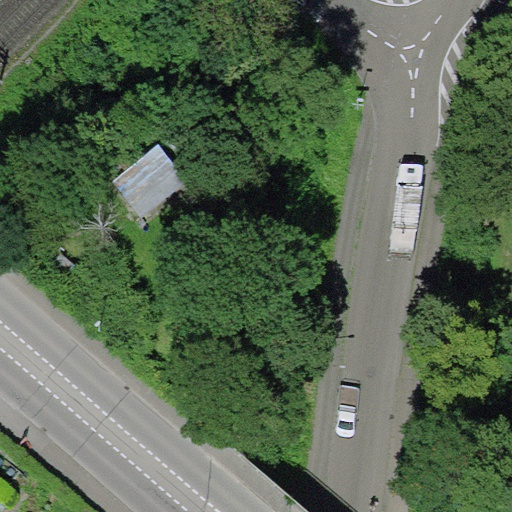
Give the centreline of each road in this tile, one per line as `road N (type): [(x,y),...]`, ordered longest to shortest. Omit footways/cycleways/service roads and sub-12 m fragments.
road 1 (unclassified): [(351,511),(412,63)]
road 2 (primary): [(213,511),(14,349)]
